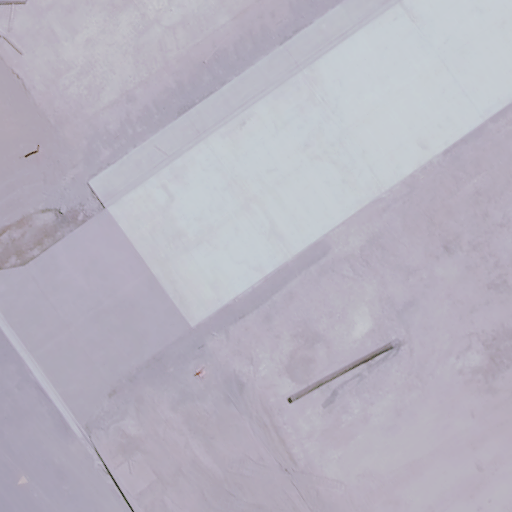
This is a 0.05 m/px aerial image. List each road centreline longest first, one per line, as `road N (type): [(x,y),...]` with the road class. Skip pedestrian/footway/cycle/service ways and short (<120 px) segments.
road 1 (residential): [(0,193),(291,0)]
road 2 (residential): [(0,379),(102,511)]
